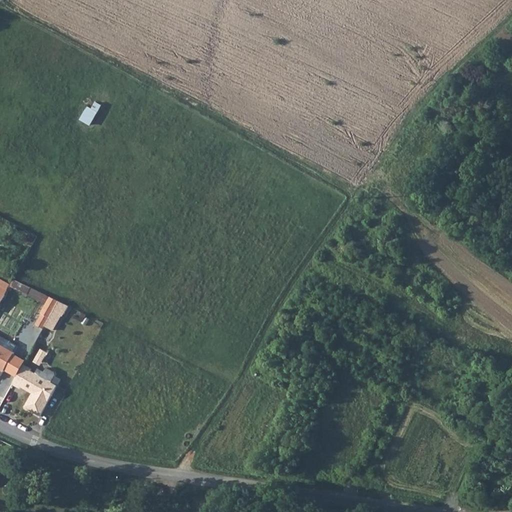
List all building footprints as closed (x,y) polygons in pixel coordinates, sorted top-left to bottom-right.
[(0,284),(0,290),(7,294),(9,290),(0,284)] [(37,325),(45,329),(47,326),(56,309),(60,301),(51,296),(42,313),(44,313),(37,325)] [(56,309),(47,326),(54,330),(64,313),(56,309)] [(0,367),(6,371),(16,351),(0,342),(0,367)] [(33,370),(25,365),(20,375),(15,385),(23,389),(24,386),(36,392),(27,408),(43,416),(59,386),(32,371),(33,370)]
